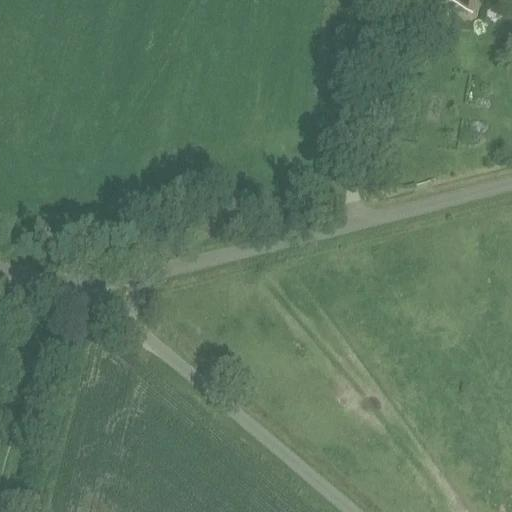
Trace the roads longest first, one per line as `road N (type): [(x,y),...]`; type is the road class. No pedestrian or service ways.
road 1 (unclassified): [(143,276),(511,180)]
road 2 (unclassified): [(355,511),(134,324)]
road 3 (unknown): [(353,221),(377,0)]
